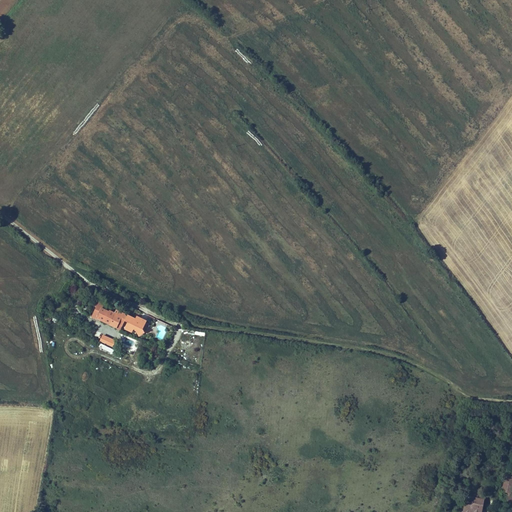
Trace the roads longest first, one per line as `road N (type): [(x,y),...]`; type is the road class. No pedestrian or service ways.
road 1 (track): [(66,264),(189,323),(375,348),(471,395),(511,399)]
road 2 (unclassified): [(0,211),(75,272),(148,311)]
